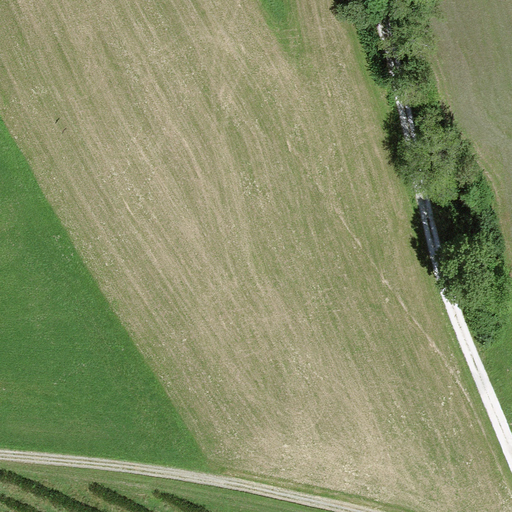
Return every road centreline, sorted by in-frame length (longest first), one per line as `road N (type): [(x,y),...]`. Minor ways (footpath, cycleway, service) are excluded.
road 1 (track): [(511,451),(440,266),(375,0)]
road 2 (track): [(368,511),(86,462),(0,456)]
